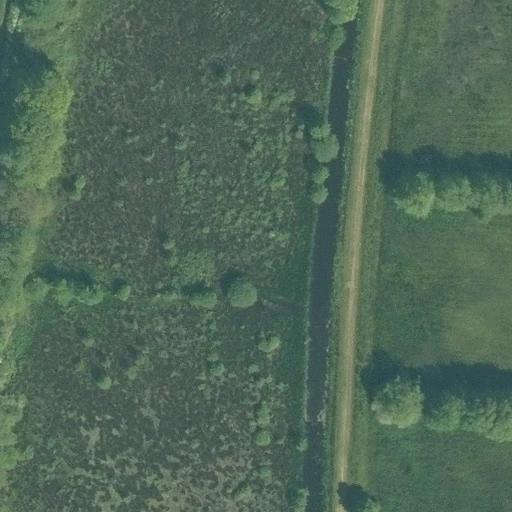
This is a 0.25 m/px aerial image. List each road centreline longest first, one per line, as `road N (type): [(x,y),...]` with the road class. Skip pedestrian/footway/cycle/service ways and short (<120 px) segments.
road 1 (track): [(339,511),(378,0)]
road 2 (track): [(24,0),(0,148)]
